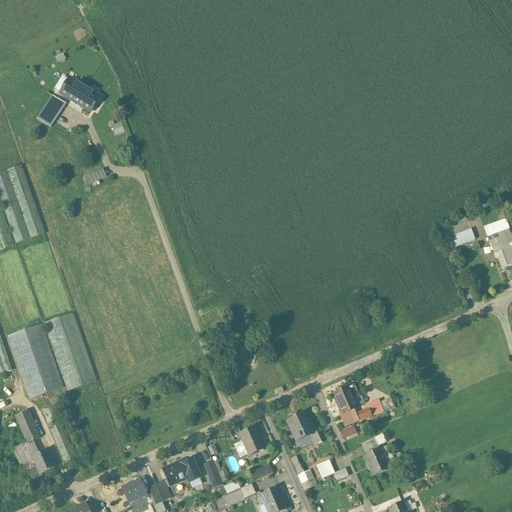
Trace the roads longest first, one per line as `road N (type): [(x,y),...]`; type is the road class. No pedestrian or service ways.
road 1 (residential): [(67,112),(88,124),(110,170),(140,175),(230,419)]
road 2 (residential): [(230,419),(26,511)]
road 3 (residential): [(498,304),(313,384)]
road 4 (residential): [(368,511),(313,384)]
